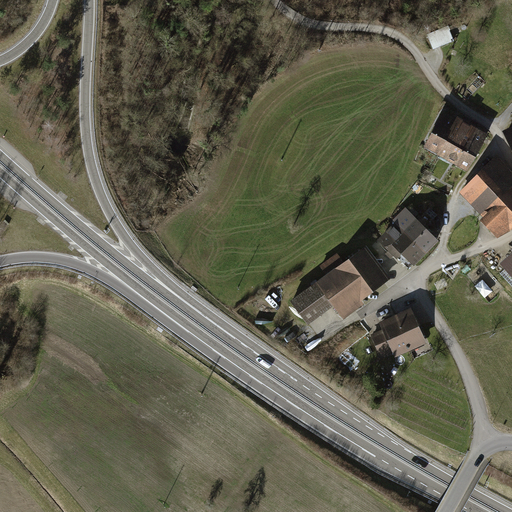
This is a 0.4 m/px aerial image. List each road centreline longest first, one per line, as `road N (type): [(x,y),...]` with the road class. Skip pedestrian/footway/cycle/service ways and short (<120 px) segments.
road 1 (trunk): [(508,511),(333,410),(191,311)]
road 2 (trunk): [(179,319),(480,511)]
road 3 (trunk): [(191,311),(127,241),(93,171),(85,120),(89,0)]
road 4 (unclassified): [(511,155),(497,126),(456,103),(403,39),(382,29),(311,28),(278,0)]
road 5 (unclassified): [(487,442),(468,379),(424,294),(424,272),(511,233)]
road 6 (trunk): [(191,311),(0,154)]
road 7 (trunk): [(0,172),(179,319)]
road 8 (trunk): [(0,261),(78,263),(179,319)]
road 9 (track): [(438,267),(458,186),(511,109)]
